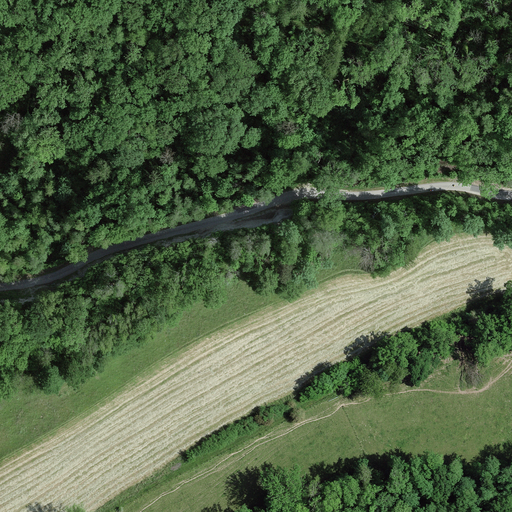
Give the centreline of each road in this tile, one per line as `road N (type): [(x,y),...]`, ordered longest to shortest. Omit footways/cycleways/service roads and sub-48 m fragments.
road 1 (unclassified): [(511,195),(457,185),(294,191),(105,247),(50,277),(0,285)]
road 2 (track): [(511,294),(430,325),(303,406),(106,511)]
